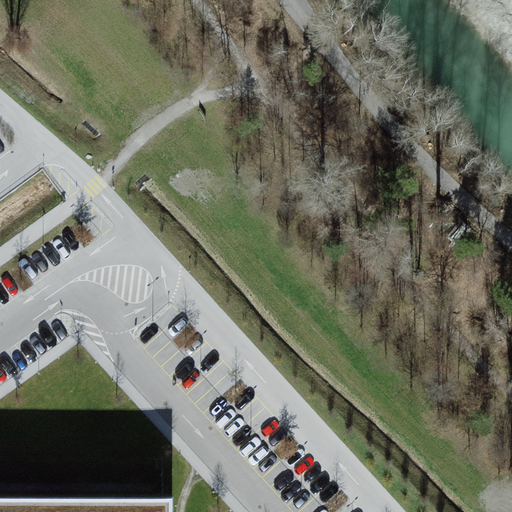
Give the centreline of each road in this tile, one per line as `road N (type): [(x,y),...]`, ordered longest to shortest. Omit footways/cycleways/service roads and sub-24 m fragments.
road 1 (track): [(245,83),(300,108),(328,135),(370,227),(413,293),(511,392)]
road 2 (track): [(291,0),(511,246)]
